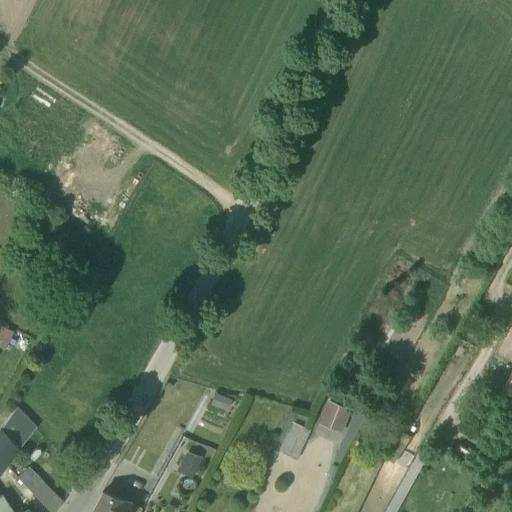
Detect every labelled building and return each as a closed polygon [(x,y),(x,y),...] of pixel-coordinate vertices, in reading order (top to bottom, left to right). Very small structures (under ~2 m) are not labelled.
[(23,391),(15,401),(23,407),(31,397),(23,391)] [(350,411),(329,401),(321,421),(341,430),(350,411)] [(7,411),(0,421),(0,464),(27,431),(7,411)] [(303,427),(293,423),(289,433),(288,432),(279,451),(296,460),(304,441),(298,437),(303,427)] [(395,445),(386,458),(394,463),(403,450),(395,445)] [(198,455),(183,447),(174,464),(189,472),(198,455)] [(38,480),(24,465),(15,473),(30,488),(38,480)] [(40,478),(38,479),(38,480),(30,488),(52,511),(63,500),(40,478)] [(100,487),(86,511),(100,511),(101,509),(100,509),(105,499),(102,498),(106,490),(100,487)] [(121,511),(126,498),(111,492),(107,500),(105,499),(100,509),(101,509),(107,511),(121,511)] [(126,498),(121,511),(135,511),(139,503),(126,498)]
